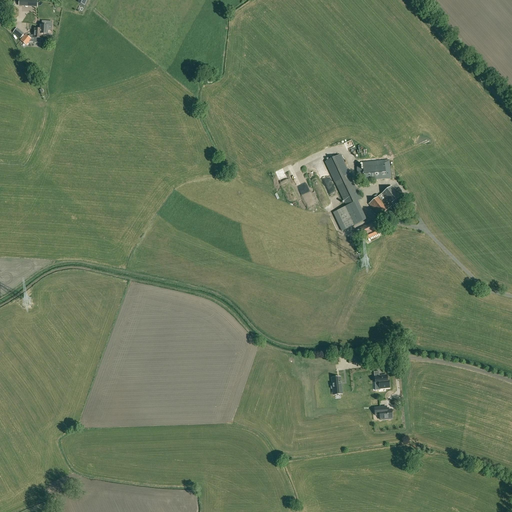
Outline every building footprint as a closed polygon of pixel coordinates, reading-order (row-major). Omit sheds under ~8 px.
[(53,11),(53,6),(49,6),(50,3),(42,3),(42,14),(38,13),(38,21),(49,21),(49,10),(53,11)] [(41,29),(40,34),(41,34),(48,35),(48,26),(50,26),(50,22),(42,22),(42,26),(41,25),(41,29)] [(25,35),(21,40),(27,45),(29,42),(31,40),(28,37),(25,35)] [(341,155),(325,162),(334,181),(349,174),(341,155)] [(389,160),(362,162),(364,181),(386,179),(391,178),(389,160)] [(314,185),(321,182),(312,161),(305,164),(314,185)] [(349,174),(334,181),(346,206),(346,207),(358,201),(361,200),(361,198),(357,191),(349,174)] [(394,210),(404,202),(392,186),(378,197),(388,209),(391,206),(394,210)] [(378,197),(369,204),(379,216),(388,209),(378,197)] [(335,212),(333,213),(342,231),(343,230),(367,220),(358,201),(346,207),(346,206),(335,212)] [(373,221),(358,229),(363,240),(379,233),(373,221)] [(361,363),(360,353),(348,354),(349,364),(361,363)] [(308,363),(310,417),(319,417),(317,363),(308,363)] [(357,401),(354,368),(340,369),(341,378),(344,378),(345,388),(348,387),(349,401),(357,401)] [(365,384),(371,383),(368,368),(358,370),(359,374),(364,373),(365,384)] [(379,371),(374,372),(375,382),(376,382),(377,384),(380,384),(381,389),(389,388),(388,381),(387,382),(386,375),(379,376),(379,371)] [(337,377),(329,378),(330,393),(339,392),(338,384),(338,382),(337,377)] [(380,415),(380,420),(392,419),(391,411),(385,411),(385,410),(380,411),(380,407),(374,408),(375,415),(380,415)]
